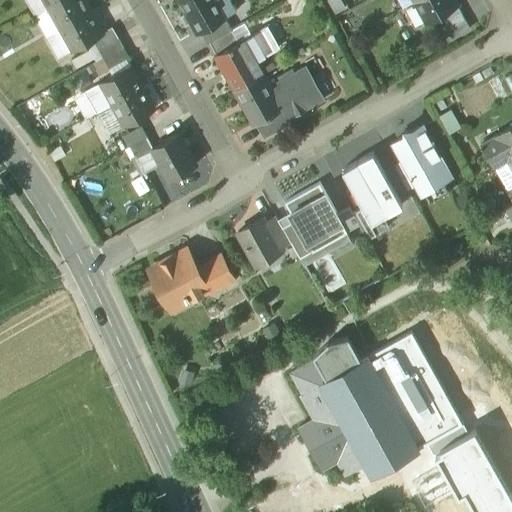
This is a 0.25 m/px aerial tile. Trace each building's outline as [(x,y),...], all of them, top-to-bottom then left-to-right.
[(25,0),(35,16),(48,8),(42,0),(25,0)] [(42,0),(48,8),(62,0),(42,0)] [(84,0),(62,0),(48,8),(60,29),(91,12),(84,0)] [(178,0),(185,13),(190,20),(190,19),(192,22),(198,32),(202,30),(225,17),(214,0),(178,0)] [(236,10),(230,0),(214,0),(225,17),(236,10)] [(342,0),(327,0),(335,15),(347,8),(342,0)] [(453,0),(416,0),(414,1),(426,23),(439,16),(457,6),(453,0)] [(457,6),(439,16),(447,29),(447,28),(464,19),(457,6)] [(47,37),(60,29),(48,8),(35,16),(47,37)] [(91,12),(60,29),(72,50),(92,39),(103,33),(102,32),(91,12)] [(185,13),(180,16),(185,25),(192,22),(190,19),(190,20),(185,13)] [(225,17),(202,30),(210,43),(232,30),(225,17)] [(464,19),(447,28),(453,38),(469,29),(464,19)] [(111,27),(102,32),(103,33),(92,39),(98,48),(117,38),(111,27)] [(264,27),(243,39),(252,53),(250,55),(254,62),(276,50),(264,27)] [(59,58),(72,50),(60,29),(47,37),(59,58)] [(232,30),(210,43),(216,54),(239,41),(232,30)] [(117,38),(98,48),(104,58),(123,47),(117,38)] [(216,54),(214,55),(226,78),(227,78),(234,90),(261,75),(254,62),(250,55),(252,53),(243,39),(239,41),(216,54)] [(123,47),(104,58),(109,68),(128,58),(123,47)] [(72,61),(76,69),(93,60),(89,51),(72,61)] [(130,64),(99,82),(112,104),(143,87),(130,64)] [(302,68),(268,88),(272,95),(274,94),(282,108),(290,121),(291,123),(315,107),(302,84),(309,80),(302,68)] [(261,75),(234,90),(241,103),(253,125),(256,123),(282,108),(274,94),(272,95),(268,88),(261,75)] [(112,104),(99,82),(84,91),(96,113),(112,104)] [(143,87),(112,104),(124,125),(155,107),(143,87)] [(124,125),(112,104),(96,113),(108,134),(124,125)] [(282,108),(256,123),(263,137),(294,126),(291,123),(290,121),(282,108)] [(422,125),(412,131),(404,130),(404,135),(394,141),(405,160),(418,183),(422,190),(449,175),(422,125)] [(140,126),(122,136),(128,147),(129,146),(146,137),(140,126)] [(511,127),(481,144),(494,168),(507,161),(511,170),(511,127)] [(151,146),(151,147),(151,148),(161,165),(168,179),(196,164),(178,131),(151,146)] [(146,137),(129,146),(136,157),(151,148),(151,147),(151,146),(146,137)] [(161,165),(151,148),(136,157),(145,174),(161,165)] [(402,204),(373,152),(342,169),(363,206),(371,222),(382,216),(402,204)] [(405,160),(394,166),(408,189),(418,183),(405,160)] [(319,182),(285,202),(295,219),(312,251),(347,231),(319,182)] [(371,222),(363,206),(352,212),(367,238),(388,226),(382,216),(371,222)] [(282,226),(275,216),(265,222),(279,247),(290,241),(282,226)] [(262,217),(236,232),(255,265),(281,251),(279,247),(265,222),(262,217)] [(295,219),(282,226),(290,241),(300,258),(312,251),(295,219)] [(186,249),(149,269),(160,289),(165,286),(173,300),(184,294),(187,300),(207,289),(208,292),(215,289),(201,264),(196,266),(186,249)] [(221,252),(201,264),(215,289),(235,277),(221,252)] [(511,511),(511,496),(475,429),(469,432),(463,420),(461,421),(411,332),(366,357),(360,361),(346,337),(327,342),(312,357),(314,359),(290,373),(302,394),(299,396),(313,420),(298,428),(307,444),(310,445),(313,451),(313,455),(321,470),(337,462),(345,475),(364,464),(371,476),(372,475),(418,449),(417,448),(426,443),(433,456),(436,455),(459,496),(465,493),(475,511),(511,511)]
